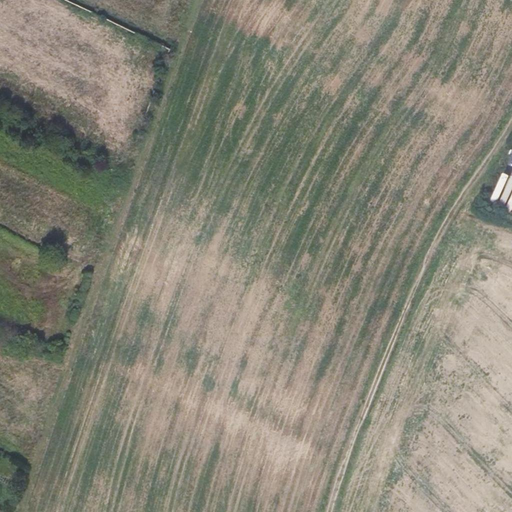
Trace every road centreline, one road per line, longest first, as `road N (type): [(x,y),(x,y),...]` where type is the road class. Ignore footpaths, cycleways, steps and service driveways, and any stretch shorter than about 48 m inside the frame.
road 1 (track): [(16,511),(196,0)]
road 2 (track): [(331,511),(368,401),(439,240),(511,125)]
